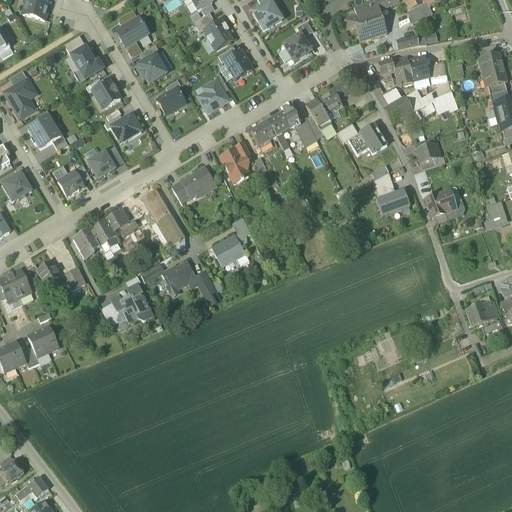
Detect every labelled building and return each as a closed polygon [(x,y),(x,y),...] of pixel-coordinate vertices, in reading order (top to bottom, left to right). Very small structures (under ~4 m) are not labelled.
[(208,0),(189,0),(197,14),(212,5),(208,0)] [(255,0),(261,10),(270,4),(273,3),(271,0),(255,0)] [(310,0),(303,5),(307,11),(321,2),(319,0),(310,0)] [(381,0),(376,2),(379,11),(382,10),(382,11),(398,4),(397,2),(401,1),(401,0),(381,0)] [(401,1),(407,15),(427,6),(428,10),(429,10),(443,4),(441,0),(401,0),(401,1)] [(26,1),(26,2),(22,17),(44,23),(49,8),(38,5),(26,1)] [(381,18),(379,11),(376,2),(354,10),(357,19),(359,25),(381,18)] [(281,23),(270,4),(261,10),(252,15),(263,34),(281,23)] [(432,17),(429,10),(428,10),(427,6),(407,15),(412,25),(432,17)] [(199,15),(202,20),(209,16),(214,13),(210,7),(199,15)] [(122,31),(137,22),(132,14),(117,23),(122,31)] [(191,20),(194,25),(201,21),(198,16),(191,20)] [(204,33),(215,26),(209,16),(202,20),(201,21),(194,25),(200,35),(204,33)] [(386,36),(381,18),(359,25),(357,19),(345,22),(348,31),(355,30),(360,44),(386,36)] [(148,38),(138,22),(137,22),(122,31),(115,35),(125,52),(136,45),(148,38)] [(212,47),(216,53),(233,43),(227,33),(228,33),(225,26),(223,27),(221,23),(215,26),(204,33),(208,40),(207,41),(211,47),(212,47)] [(306,25),(301,28),(308,38),(313,35),(306,25)] [(308,38),(301,28),(296,31),(303,41),(308,38)] [(338,37),(341,45),(349,42),(346,34),(338,37)] [(0,56),(9,51),(0,35),(0,56)] [(435,35),(426,37),(427,46),(437,44),(435,35)] [(300,37),(295,40),(295,41),(288,45),(283,48),(285,52),(291,61),(293,65),(299,62),(305,57),(305,58),(311,54),(307,49),(303,42),(300,37)] [(392,44),(394,54),(398,53),(398,52),(403,51),(418,48),(416,39),(396,43),(392,44)] [(418,48),(418,49),(426,47),(424,40),(416,39),(418,48)] [(64,49),(70,59),(85,50),(79,40),(64,49)] [(210,57),(216,53),(212,47),(211,47),(207,41),(202,44),(210,57)] [(142,56),(136,45),(125,52),(131,62),(142,56)] [(139,58),(143,65),(155,58),(155,59),(159,56),(155,49),(139,58)] [(478,53),(480,60),(497,56),(495,49),(478,53)] [(95,66),(85,50),(70,59),(79,73),(85,83),(103,72),(98,64),(95,66)] [(221,66),(224,65),(223,64),(236,56),(233,50),(217,60),(221,66)] [(9,51),(0,56),(0,58),(2,62),(12,56),(9,51)] [(291,61),(285,52),(278,55),(284,65),(291,61)] [(241,54),(236,56),(223,64),(224,65),(226,68),(233,80),(235,83),(252,73),(241,54)] [(480,68),(482,76),(502,71),(499,56),(497,56),(480,60),(482,68),(480,68)] [(155,58),(143,65),(137,68),(141,75),(139,76),(143,82),(145,81),(149,87),(166,77),(155,59),(155,58)] [(65,63),(73,76),(79,73),(70,59),(65,63)] [(394,75),(397,89),(413,85),(412,84),(408,65),(406,59),(392,63),(394,75)] [(424,60),(408,65),(412,84),(428,80),(424,60)] [(378,66),(380,78),(394,75),(392,63),(378,66)] [(447,75),(444,64),(427,68),(430,79),(447,75)] [(448,69),(450,75),(460,73),(458,66),(448,69)] [(233,80),(226,68),(219,72),(226,84),(233,80)] [(506,86),(502,71),(482,76),(484,83),(486,83),(487,90),(504,86),(506,86)] [(79,86),(85,83),(79,73),(73,76),(79,86)] [(462,80),(460,73),(450,75),(451,83),(462,80)] [(8,82),(13,90),(26,82),(22,74),(8,82)] [(216,83),(223,95),(228,92),(219,77),(214,80),(216,83)] [(429,88),(428,80),(412,84),(413,85),(415,92),(429,88)] [(367,85),(376,100),(382,96),(374,81),(367,85)] [(3,96),(19,122),(35,113),(28,100),(29,96),(34,93),(26,82),(13,90),(3,96)] [(91,93),(102,87),(99,82),(85,90),(88,95),(91,93)] [(105,111),(120,102),(116,95),(117,95),(114,89),(113,90),(109,83),(102,87),(91,93),(99,106),(101,104),(105,111)] [(165,91),(168,96),(176,91),(180,89),(177,83),(165,91)] [(223,95),(216,83),(207,89),(209,93),(205,96),(204,96),(198,100),(197,100),(207,117),(228,104),(223,95)] [(338,88),(344,98),(352,94),(346,84),(338,88)] [(487,90),(489,98),(506,94),(504,86),(487,90)] [(317,104),(325,118),(335,112),(336,113),(342,109),(338,102),(344,98),(338,88),(329,94),(330,96),(317,104)] [(194,93),(198,100),(204,96),(200,90),(194,93)] [(156,103),(165,118),(185,106),(181,99),(181,98),(180,98),(176,91),(168,96),(156,103)] [(392,91),(382,96),(389,108),(402,101),(395,91),(393,93),(392,91)] [(417,93),(404,100),(416,95),(421,111),(431,106),(435,105),(433,102),(431,96),(421,101),(417,93)] [(508,101),(506,94),(489,98),(491,106),(495,105),(495,104),(508,101)] [(404,100),(413,116),(419,112),(421,111),(416,95),(404,100)] [(451,95),(433,102),(435,105),(431,106),(435,114),(437,118),(448,113),(449,116),(458,113),(451,95)] [(382,96),(376,100),(383,112),(389,108),(382,96)] [(392,128),(413,116),(404,100),(402,101),(389,108),(383,112),(392,128)] [(494,112),(496,120),(511,115),(511,100),(508,101),(495,104),(495,105),(496,112),(494,112)] [(330,126),(329,124),(325,118),(317,104),(316,102),(305,109),(311,119),(319,133),(320,133),(330,126)] [(419,112),(424,119),(435,114),(431,106),(421,111),(419,112)] [(283,116),(279,118),(287,133),(295,129),(299,126),(291,111),(288,113),(288,112),(285,112),(283,113),(282,115),(283,116)] [(106,119),(109,124),(119,118),(121,117),(118,112),(106,119)] [(339,118),(336,113),(335,112),(325,118),(329,124),(339,118)] [(424,119),(419,112),(413,116),(417,123),(424,119)] [(485,114),(487,122),(496,120),(494,112),(485,114)] [(36,119),(39,125),(48,120),(50,118),(47,113),(36,119)] [(511,115),(496,120),(487,122),(490,129),(498,127),(500,127),(502,134),(511,131),(511,115)] [(110,131),(122,123),(119,118),(109,124),(104,127),(107,133),(110,131)] [(141,135),(131,118),(122,123),(110,131),(120,148),(141,135)] [(281,137),(287,133),(279,118),(268,125),(276,140),(281,137)] [(306,122),(316,144),(322,140),(324,139),(320,133),(319,133),(311,119),(306,122)] [(48,120),(39,125),(27,132),(32,139),(35,145),(40,153),(52,145),(60,140),(48,120)] [(295,129),(306,150),(316,144),(306,122),(299,126),(295,129)] [(259,151),(276,140),(268,125),(250,135),(254,141),(253,141),(259,151)] [(330,139),(336,136),(330,126),(320,133),(324,139),(322,140),(324,145),(329,142),(330,139)] [(336,136),(343,146),(348,143),(358,137),(352,127),(336,136)] [(368,151),(372,157),(387,149),(374,128),(359,136),(368,151)] [(177,130),(171,134),(175,140),(181,137),(177,130)] [(511,131),(502,134),(504,142),(511,140),(511,131)] [(465,140),(463,133),(456,135),(459,142),(465,140)] [(357,158),(368,151),(359,136),(358,137),(348,143),(357,158)] [(74,137),(66,141),(70,147),(77,143),(74,137)] [(276,140),(283,154),(288,151),(281,137),(276,140)] [(58,155),(68,149),(62,139),(60,140),(52,145),(58,155)] [(413,147),(415,153),(435,147),(433,141),(431,142),(413,147)] [(83,142),(73,147),(76,152),(85,146),(83,142)] [(240,162),(246,164),(252,161),(244,145),(234,150),(235,153),(236,152),(240,162)] [(415,153),(420,167),(433,163),(438,161),(436,155),(438,154),(435,146),(435,147),(415,153)] [(477,146),(471,148),(473,155),(479,154),(477,146)] [(0,150),(0,171),(9,166),(6,160),(10,158),(7,154),(6,154),(3,149),(0,150)] [(83,158),(88,166),(98,159),(93,151),(83,158)] [(114,151),(105,156),(108,162),(118,157),(114,151)] [(292,158),(288,151),(283,154),(287,161),(292,158)] [(230,181),(234,187),(240,184),(241,185),(244,184),(243,183),(250,179),(247,173),(249,168),(246,164),(240,162),(236,152),(235,153),(220,161),(228,176),(231,177),(230,181)] [(507,176),(511,174),(511,166),(508,155),(501,158),(507,176)] [(98,159),(88,166),(98,183),(114,172),(108,162),(105,156),(104,156),(98,159)] [(108,162),(114,172),(123,166),(118,157),(108,162)] [(443,160),(440,161),(438,161),(433,163),(435,169),(444,166),(443,160)] [(256,169),(259,176),(266,173),(260,161),(253,164),(256,169)] [(420,167),(422,173),(435,169),(433,163),(420,167)] [(42,167),(46,175),(52,171),(48,164),(42,167)] [(90,181),(83,169),(74,174),(81,186),(90,181)] [(384,169),(371,176),(375,183),(388,176),(384,169)] [(52,176),(57,185),(68,178),(62,170),(52,176)] [(181,185),(189,199),(190,199),(194,196),(193,195),(203,188),(207,195),(216,190),(205,171),(181,185)] [(81,186),(74,174),(68,178),(57,185),(66,200),(72,197),(73,198),(79,194),(78,193),(83,190),(81,186)] [(20,176),(13,180),(13,179),(12,179),(13,180),(8,183),(8,182),(7,182),(8,183),(1,187),(12,205),(18,201),(19,202),(25,198),(31,194),(20,176)] [(373,185),(374,189),(388,184),(391,183),(388,176),(375,183),(373,185)] [(267,184),(270,189),(276,185),(274,180),(267,184)] [(388,184),(374,189),(379,202),(392,197),(388,184)] [(171,191),(181,207),(191,201),(190,199),(189,199),(181,185),(171,191)] [(190,199),(191,201),(195,198),(197,201),(207,195),(203,188),(193,195),(194,196),(190,199)] [(454,190),(449,192),(451,199),(454,207),(461,204),(457,192),(454,190)] [(442,195),(445,202),(451,199),(449,192),(442,195)] [(381,220),(402,212),(401,209),(409,206),(404,193),(395,196),(392,197),(379,202),(375,203),(381,220)] [(142,202),(145,207),(154,201),(163,217),(168,215),(156,194),(142,202)] [(437,197),(440,204),(445,202),(442,195),(437,197)] [(434,220),(444,216),(440,204),(437,197),(424,202),(432,221),(434,221),(434,220)] [(451,199),(445,202),(440,204),(444,216),(456,212),(454,207),(451,199)] [(484,203),(486,209),(496,206),(494,200),(484,203)] [(154,201),(145,207),(157,226),(171,250),(184,242),(168,215),(163,217),(154,201)] [(456,212),(459,219),(462,218),(464,212),(461,204),(454,207),(456,212)] [(493,230),(508,225),(501,205),(496,206),(486,209),(491,222),(493,230)] [(0,220),(5,228),(10,225),(1,210),(0,210),(0,220)] [(444,216),(447,224),(459,219),(456,212),(444,216)] [(112,220),(118,233),(126,227),(129,226),(122,214),(112,220)] [(434,221),(439,227),(447,224),(444,216),(434,220),(434,221)] [(0,220),(0,240),(9,235),(5,228),(0,220)] [(105,224),(115,240),(115,239),(120,236),(118,233),(112,220),(105,224)] [(234,238),(237,244),(239,243),(246,239),(250,237),(242,221),(231,227),(237,237),(234,238)] [(480,221),(471,223),(474,233),(483,230),(480,221)] [(493,230),(491,222),(483,225),(486,233),(493,230)] [(97,231),(90,235),(99,250),(105,246),(109,251),(117,247),(118,246),(115,239),(115,240),(105,224),(96,230),(97,231)] [(130,235),(126,227),(118,233),(120,236),(122,241),(130,235)] [(92,254),(99,250),(90,235),(89,234),(83,237),(84,238),(80,241),(79,240),(78,240),(85,251),(79,254),(84,262),(94,256),(92,254)] [(237,263),(245,258),(237,244),(234,238),(211,251),(221,269),(227,266),(228,266),(236,261),(237,263)] [(73,243),(79,254),(85,251),(78,240),(73,243)] [(171,250),(171,260),(185,252),(184,242),(171,250)] [(105,246),(99,250),(103,257),(110,254),(109,251),(105,246)] [(110,254),(103,257),(107,264),(114,260),(112,257),(120,252),(117,247),(109,251),(110,254)] [(249,264),(245,258),(237,263),(239,267),(240,269),(249,264)] [(228,266),(227,266),(230,272),(239,267),(237,263),(236,261),(228,266)] [(40,279),(46,289),(60,281),(58,277),(59,277),(54,269),(53,270),(51,265),(37,273),(40,279)] [(187,284),(188,286),(196,282),(195,280),(187,265),(173,272),(172,271),(164,275),(161,277),(164,282),(167,288),(165,290),(167,292),(169,296),(177,292),(176,289),(187,284)] [(140,277),(144,286),(161,277),(164,275),(160,266),(140,277)] [(27,273),(29,275),(33,283),(40,279),(37,273),(34,269),(27,273)] [(64,279),(71,295),(85,288),(77,272),(64,279)] [(14,276),(9,278),(19,301),(30,296),(28,291),(22,278),(20,274),(15,277),(14,276)] [(205,274),(195,280),(196,282),(188,286),(191,292),(197,288),(208,310),(215,306),(211,297),(215,295),(211,286),(205,274)] [(35,287),(33,283),(29,275),(22,278),(28,291),(35,287)] [(8,306),(19,301),(9,278),(3,280),(4,282),(0,283),(0,287),(4,296),(5,300),(8,306)] [(125,285),(129,292),(136,288),(141,286),(137,279),(125,285)] [(164,294),(167,292),(165,290),(167,288),(164,282),(159,285),(157,287),(157,290),(158,293),(161,294),(164,294)] [(211,286),(215,295),(222,291),(218,283),(211,286)] [(506,300),(511,296),(511,294),(506,283),(500,287),(506,300)] [(116,326),(119,327),(127,323),(132,325),(138,322),(143,324),(152,319),(142,299),(139,298),(140,296),(137,295),(138,292),(136,288),(129,292),(128,295),(127,294),(125,295),(126,296),(120,299),(120,298),(118,299),(119,300),(115,302),(113,307),(112,307),(118,318),(115,325),(116,326)] [(472,292),(474,297),(485,293),(483,288),(472,292)] [(179,295),(177,292),(169,296),(171,300),(179,295)] [(30,296),(19,301),(22,307),(33,302),(30,296)] [(511,300),(499,307),(506,321),(510,319),(511,317),(511,300)] [(490,305),(482,307),(466,314),(472,330),(496,321),(490,305)] [(102,312),(110,328),(116,326),(115,325),(118,318),(112,307),(102,312)] [(436,313),(424,318),(427,324),(439,320),(436,313)] [(37,320),(40,326),(51,321),(48,315),(37,320)] [(504,322),(502,323),(508,336),(509,336),(510,335),(511,335),(511,321),(510,319),(506,321),(504,322)] [(502,323),(494,326),(497,332),(500,340),(509,336),(508,336),(502,323)] [(484,337),(497,332),(494,326),(481,332),(484,337)] [(49,330),(38,335),(48,356),(59,351),(49,330)] [(37,361),(48,356),(38,335),(27,340),(37,361)] [(16,345),(5,350),(15,371),(26,366),(16,345)] [(26,351),(34,369),(39,366),(31,349),(26,351)] [(0,367),(4,376),(15,371),(5,350),(0,352),(0,367)] [(20,354),(28,371),(34,369),(26,351),(20,354)] [(423,353),(414,357),(417,366),(427,362),(423,353)] [(390,379),(380,383),(384,392),(393,387),(390,379)] [(399,405),(393,407),(397,415),(403,413),(399,405)] [(13,464),(10,459),(11,458),(8,453),(5,455),(5,456),(0,459),(0,466),(3,471),(13,464)] [(3,471),(0,473),(0,488),(5,485),(7,488),(23,477),(13,464),(3,471)] [(355,478),(349,474),(344,480),(350,485),(355,478)] [(31,494),(37,501),(48,492),(39,480),(27,489),(31,494)] [(9,501),(22,492),(19,488),(6,497),(9,501)] [(27,489),(15,498),(11,501),(14,505),(18,502),(19,503),(27,497),(31,494),(27,489)] [(27,497),(19,503),(22,507),(23,506),(30,501),(27,497)] [(0,504),(0,509),(0,511),(9,504),(5,500),(0,504)] [(30,501),(23,506),(26,511),(28,511),(35,507),(30,501)]
